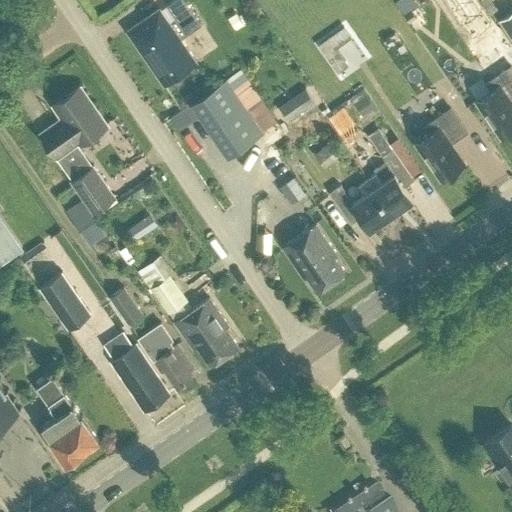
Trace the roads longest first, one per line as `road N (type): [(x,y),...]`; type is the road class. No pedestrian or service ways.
road 1 (residential): [(310,349),(78,19)]
road 2 (tertiary): [(73,511),(310,349)]
road 3 (tertiary): [(310,349),(511,207)]
